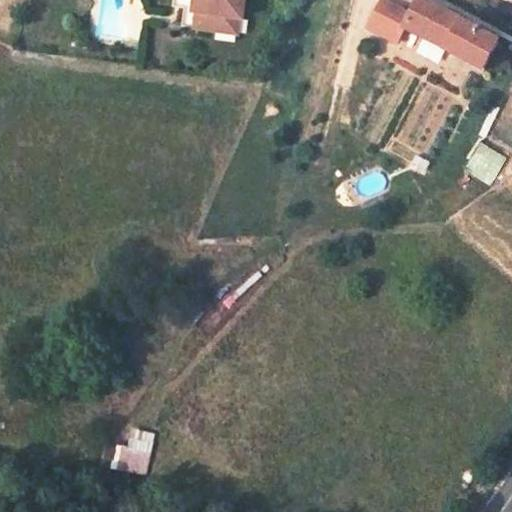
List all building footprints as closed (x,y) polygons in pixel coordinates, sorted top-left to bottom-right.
[(213,0),(212,5),(260,13),(262,0),(213,0)] [(505,40),(426,0),(417,0),(401,31),(489,72),(505,40)] [(259,19),(260,13),(212,5),(211,12),(216,13),(255,19),(259,19)] [(252,36),(255,19),(216,13),(213,30),(252,36)] [(479,142),(464,171),(490,185),(505,155),(479,142)] [(119,471),(149,475),(155,432),(125,428),(119,471)]
